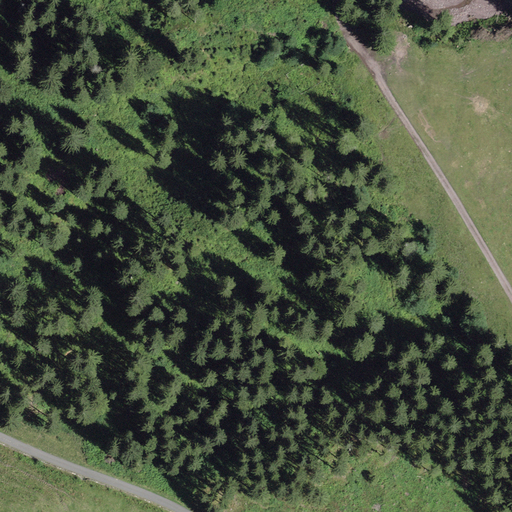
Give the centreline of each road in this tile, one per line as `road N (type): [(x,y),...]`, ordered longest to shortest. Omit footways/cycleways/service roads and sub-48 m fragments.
road 1 (track): [(511,300),(329,0)]
road 2 (track): [(0,436),(183,511)]
